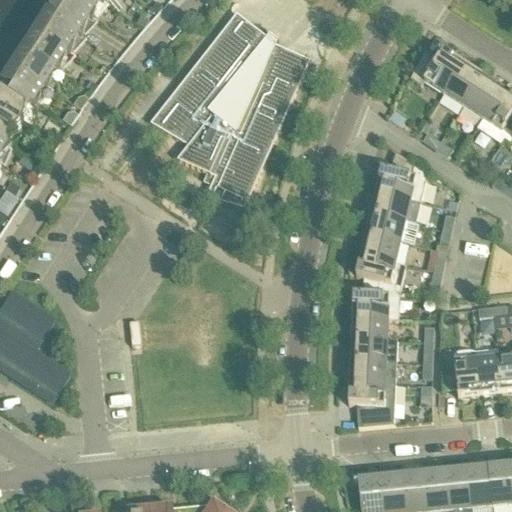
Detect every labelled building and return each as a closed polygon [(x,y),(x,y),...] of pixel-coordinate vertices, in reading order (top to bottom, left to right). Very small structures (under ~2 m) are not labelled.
[(93,0),(59,0),(58,2),(94,25),(97,15),(95,13),(100,6),(104,9),(105,7),(93,0)] [(58,2),(47,19),(83,42),(86,32),(84,30),(89,23),(93,26),(94,25),(58,2)] [(47,19),(36,37),(72,59),(75,49),(73,48),(78,40),(82,43),(83,42),(47,19)] [(245,213),(311,65),(276,50),(279,44),(270,38),(267,42),(237,19),(151,129),(189,151),(178,165),(208,179),(205,187),(212,190),(207,202),(245,213)] [(36,37),(25,53),(60,76),(64,66),(61,65),(66,57),(71,60),(72,59),(36,37)] [(25,53),(14,70),(49,93),(53,83),(50,82),(55,74),(60,77),(60,76),(25,53)] [(422,90),(425,86),(444,99),(464,68),(444,56),(440,62),(426,54),(411,83),(422,90)] [(464,68),(444,99),(464,111),(483,81),(464,68)] [(14,70),(3,87),(38,110),(42,101),(39,99),(44,91),(49,94),(49,93),(14,70)] [(166,70),(157,83),(166,90),(176,78),(166,70)] [(483,81),(464,111),(483,124),(502,93),(483,81)] [(0,114),(24,129),(24,128),(28,119),(28,114),(32,108),(38,111),(38,110),(3,87),(2,88),(7,91),(2,97),(1,98),(0,98),(0,114)] [(511,99),(502,93),(483,124),(502,136),(500,140),(511,147),(511,145),(511,99)] [(85,100),(79,101),(74,109),(83,114),(90,103),(85,100)] [(0,142),(12,151),(13,150),(7,146),(11,139),(16,137),(23,130),(24,129),(0,114),(0,142)] [(74,116),(69,117),(64,125),(71,130),(79,119),(74,116)] [(423,147),(435,155),(441,147),(428,138),(423,147)] [(0,142),(0,166),(1,168),(2,167),(0,165),(0,161),(3,157),(5,158),(12,151),(0,142)] [(441,147),(435,155),(448,163),(453,155),(441,147)] [(54,157),(42,149),(32,163),(45,171),(54,157)] [(382,175),(377,196),(412,205),(412,204),(421,206),(428,178),(396,157),(389,176),(382,175)] [(35,165),(24,158),(19,166),(30,173),(35,165)] [(498,183),(493,191),(505,199),(511,191),(498,183)] [(20,193),(12,187),(7,194),(15,200),(20,193)] [(377,196),(372,217),(407,226),(412,205),(377,196)] [(372,217),(367,238),(402,247),(407,226),(372,217)] [(446,219),(443,234),(452,237),(455,222),(446,219)] [(438,249),(437,255),(447,257),(452,237),(443,234),(440,249),(438,249)] [(367,238),(362,259),(397,268),(402,247),(367,238)] [(362,259),(356,281),(364,283),(364,282),(392,289),(397,268),(362,259)] [(437,261),(434,276),(443,278),(446,263),(437,261)] [(434,276),(431,290),(440,292),(443,278),(434,276)] [(354,300),(353,322),(389,324),(390,302),(395,302),(397,290),(392,289),(364,282),(364,283),(362,300),(354,300)] [(0,319),(0,373),(2,375),(4,371),(14,377),(11,381),(53,408),(71,380),(42,362),(40,365),(29,358),(33,351),(37,354),(55,326),(13,299),(0,319)] [(510,311),(494,312),(495,321),(510,320),(510,311)] [(495,321),(494,312),(479,314),(480,323),(495,321)] [(353,322),(352,344),(388,345),(389,324),(353,322)] [(140,326),(130,327),(132,351),(142,350),(140,326)] [(426,332),(425,347),(434,347),(434,332),(426,332)] [(352,344),(351,365),(387,367),(397,368),(398,345),(388,345),(352,344)] [(425,347),(424,369),(433,369),(434,347),(425,347)] [(477,356),(481,400),(502,398),(499,362),(499,354),(477,356)] [(455,359),(455,361),(443,363),(443,396),(458,394),(459,402),(481,400),(477,356),(472,355),(460,356),(455,359)] [(511,360),(499,362),(502,398),(511,396),(511,360)] [(387,367),(351,365),(350,387),(386,389),(387,367)] [(424,369),(423,383),(432,383),(433,369),(424,369)] [(386,389),(350,387),(349,409),(357,410),(359,433),(394,429),(395,390),(386,389)] [(441,400),(425,401),(426,419),(442,418),(441,400)] [(511,479),(511,471),(490,473),(494,511),(511,509),(511,479)] [(490,473),(468,476),(471,511),(483,511),(494,511),(490,473)] [(471,511),(468,476),(447,478),(450,511),(471,511)] [(450,511),(447,478),(425,480),(428,511),(450,511)] [(428,511),(425,480),(404,482),(406,511),(428,511)] [(406,511),(404,482),(382,484),(385,511),(406,511)] [(385,511),(382,484),(360,486),(362,511),(385,511)]
